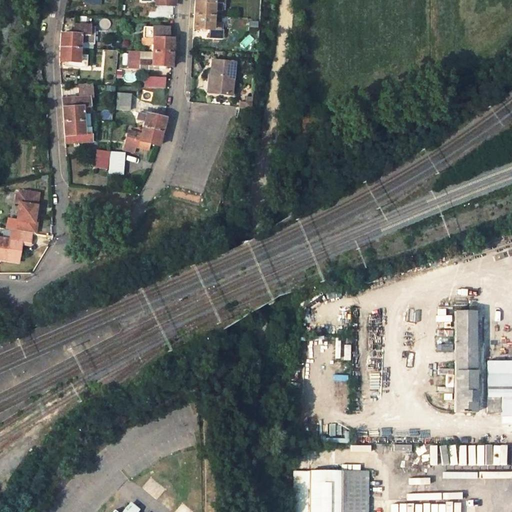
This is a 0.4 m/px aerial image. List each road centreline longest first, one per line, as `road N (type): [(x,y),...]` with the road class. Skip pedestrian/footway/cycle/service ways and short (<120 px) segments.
road 1 (unknown): [(491,423),(492,279),(465,277),(433,289),(415,309),(405,393),(422,419),(474,424)]
road 2 (residential): [(183,0),(177,101),(153,182),(126,226),(94,248),(60,246)]
road 3 (residential): [(60,246),(50,46),(57,0)]
